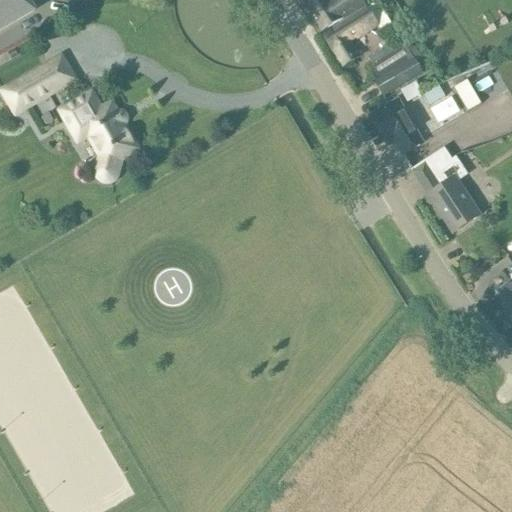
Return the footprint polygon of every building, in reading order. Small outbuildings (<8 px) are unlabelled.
[(0,0),(0,31),(35,12),(27,0),(0,0)] [(299,0),(320,33),(337,22),(367,3),(364,0),(299,0)] [(339,26),(322,36),(342,68),(359,58),(349,42),(362,34),(363,35),(378,26),(382,33),(393,26),(385,14),(378,2),(367,9),(367,8),(339,26)] [(425,73),(403,45),(368,69),(386,96),(425,73)] [(62,58),(38,72),(3,92),(16,114),(50,94),(75,80),(62,58)] [(497,94),(485,69),(453,85),(465,109),(497,94)] [(416,83),(401,91),(408,103),(423,95),(416,83)] [(439,86),(423,95),(430,107),(446,98),(439,86)] [(83,124),(101,156),(98,169),(97,170),(97,172),(97,174),(98,175),(98,177),(99,178),(100,180),(102,181),(103,182),(105,182),(107,183),(108,182),(110,182),(112,182),(113,181),(114,180),(116,178),(116,177),(117,175),(121,160),(138,150),(136,147),(135,142),(131,135),(127,132),(111,105),(102,111),(92,94),(61,112),(72,131),(83,124)] [(370,117),(385,144),(393,139),(403,156),(423,144),(398,101),(370,117)] [(427,159),(410,170),(428,197),(425,199),(434,212),(437,210),(453,234),(470,223),(481,216),(458,182),(468,175),(456,157),(452,160),(445,148),(427,159)] [(511,283),(500,292),(511,309),(511,283)]
